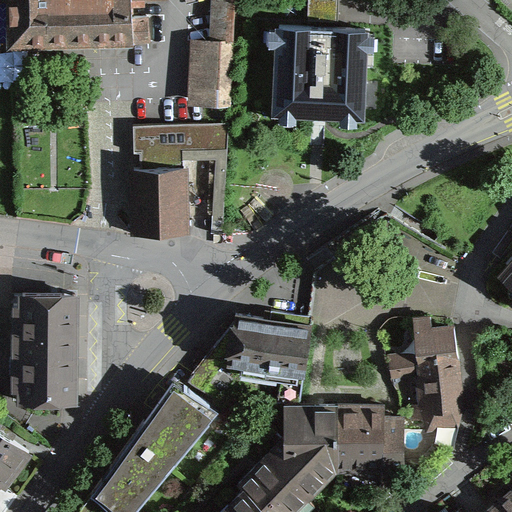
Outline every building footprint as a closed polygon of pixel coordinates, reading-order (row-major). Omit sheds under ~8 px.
[(9,0),(10,44),(82,42),(148,41),(146,15),(132,15),(131,4),(144,3),(143,0),(9,0)] [(208,38),(205,101),(231,103),(235,0),(214,0),(213,36),(208,38)] [(307,0),(307,19),(338,21),(339,0),(307,0)] [(361,113),(365,28),(279,23),(275,109),(361,113)] [(185,231),(185,218),(184,165),(184,149),(216,148),(227,148),(229,121),(133,123),(134,151),(140,151),(140,166),(134,166),(135,232),(135,233),(136,233),(185,231)] [(212,219),(211,231),(226,231),(224,218),(227,148),(216,148),(212,219)] [(73,401),(74,292),(23,292),(22,302),(14,302),(13,337),(22,337),(21,400),(73,401)] [(311,321),(312,315),(271,308),(271,318),(236,312),(235,317),(228,360),(241,362),(240,372),(256,375),(280,378),(276,400),(300,400),(311,321)] [(432,329),(431,316),(413,317),(423,404),(415,405),(417,419),(425,418),(427,429),(457,424),(462,408),(461,391),(458,356),(454,326),(432,329)] [(228,360),(235,317),(214,343),(186,377),(230,411),(256,375),(240,372),(241,362),(228,360)] [(412,351),(389,354),(393,378),(414,375),(412,351)] [(144,418),(91,492),(111,511),(116,511),(124,502),(133,510),(138,506),(209,421),(199,413),(209,402),(184,384),(169,403),(165,400),(148,423),(144,419),(145,419),(144,418)] [(284,415),(284,435),(238,482),(243,487),(270,511),(293,511),(321,484),(314,477),(323,469),(339,469),(339,403),(315,403),(315,415),(284,415)] [(403,484),(403,469),(405,416),(384,416),(384,404),(339,403),(339,469),(383,469),(383,487),(403,484)] [(0,480),(0,481),(3,483),(4,483),(29,450),(0,429),(0,480)] [(270,511),(243,487),(219,511),(270,511)] [(511,511),(511,489),(484,511),(511,511)]
